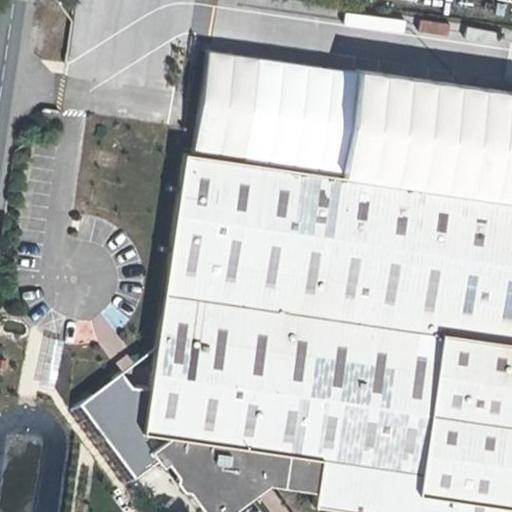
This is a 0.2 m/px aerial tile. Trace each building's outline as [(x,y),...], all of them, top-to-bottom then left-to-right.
[(282,0),(261,0),(248,102),(399,122),(413,17),(282,0)] [(502,121),(511,121),(511,45),(510,45),(502,121)] [(511,511),(511,200),(182,152),(147,388),(130,385),(119,370),(66,409),(122,484),(156,459),(160,465),(164,462),(201,511),(226,511),(253,492),(250,487),(258,481),(266,483),(313,490),(311,504),(353,510),(359,510),(364,509),(367,508),(370,505),(372,503),(374,501),(375,498),(376,494),(380,467),(417,472),(414,492),(454,498),(451,511),(511,511)] [(364,511),(451,511),(454,498),(414,492),(417,472),(380,467),(376,494),(375,498),(374,501),(372,503),(370,505),(367,508),(364,509),(359,510),(353,510),(364,511)] [(253,492),(266,483),(258,481),(250,487),(253,492)]
